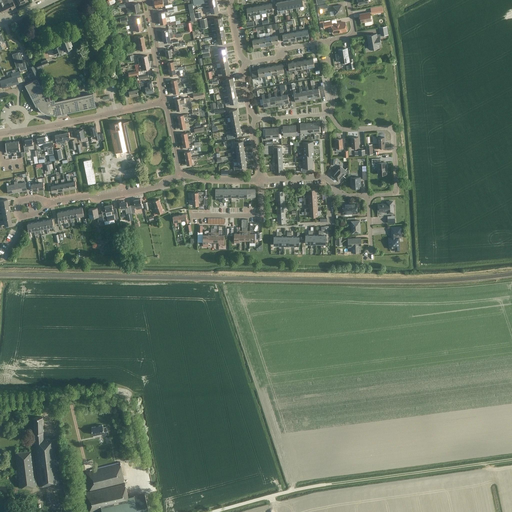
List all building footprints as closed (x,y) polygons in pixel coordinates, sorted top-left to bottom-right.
[(12,1),(12,0),(0,0),(0,9),(2,13),(15,7),(12,1)] [(217,5),(216,0),(204,0),(204,2),(209,2),(209,5),(205,6),(205,9),(210,8),(210,6),(217,5)] [(302,0),(295,0),(297,6),(296,7),(296,11),(299,11),(298,6),(303,5),(302,0)] [(126,9),(126,13),(139,11),(138,3),(131,4),(132,8),(126,9)] [(317,6),(319,13),(322,13),(322,9),(328,8),(327,4),(317,6)] [(210,6),(210,8),(211,12),(206,12),(207,15),(211,14),(211,13),(218,12),(217,5),(210,6)] [(343,13),(342,5),(333,6),(335,15),(343,13)] [(360,14),(361,22),(364,21),(365,25),(372,24),(370,12),(360,14)] [(215,25),(223,24),(222,17),(214,19),(215,24),(211,25),(211,27),(216,26),(215,25)] [(200,19),(201,28),(208,27),(206,18),(200,19)] [(332,27),(333,32),(333,33),(335,33),(338,33),(338,32),(342,31),(342,32),(345,31),(346,30),(345,22),(334,24),(332,25),(331,21),(330,21),(329,22),(325,22),(323,23),(324,27),(324,28),(325,28),(326,27),(328,27),(332,26),(332,27)] [(141,23),(135,24),(136,29),(133,30),(133,32),(137,31),(142,30),(141,23)] [(216,31),(224,30),(223,24),(215,25),(216,26),(216,30),(212,31),(212,33),(217,32),(216,31)] [(301,31),(302,38),(309,37),(307,29),(302,30),(301,26),(299,26),(300,31),(301,31)] [(301,31),(300,31),(296,32),(295,27),(294,27),(293,28),(293,32),(295,32),(296,39),(302,38),(301,31)] [(289,33),(287,33),(283,34),(282,28),(279,29),(280,35),(282,34),(284,42),(290,40),(289,33)] [(295,32),(293,32),(290,33),(289,28),(287,29),(287,33),(289,33),(290,40),(296,39),(295,32)] [(218,37),(225,36),(224,30),(216,31),(217,32),(217,36),(213,37),(213,39),(218,39),(218,37)] [(270,32),(269,32),(270,36),(271,36),(272,44),(279,43),(277,35),(272,36),(271,32),(270,32)] [(69,42),(66,33),(58,36),(52,39),(54,43),(52,44),(54,49),(52,50),(54,55),(56,54),(57,56),(65,53),(65,52),(71,49),(70,47),(71,46),(70,44),(71,43),(70,41),(69,42)] [(259,34),(256,34),(257,39),(258,39),(260,46),(266,45),(265,37),(263,38),(263,33),(259,34)] [(264,33),(263,33),(263,38),(265,37),(266,45),(272,44),(271,36),(270,36),(266,37),(265,33),(264,33)] [(173,34),(163,36),(164,42),(170,41),(170,38),(173,37),(173,34)] [(369,46),(369,49),(379,47),(378,44),(381,44),(380,39),(381,38),(380,34),(376,34),(367,35),(368,41),(367,41),(366,42),(366,43),(366,45),(367,45),(368,46),(369,46)] [(258,39),(257,39),(253,39),(253,35),(250,35),(251,40),(252,40),(254,47),(260,46),(258,39)] [(226,42),(225,36),(218,37),(218,39),(219,42),(214,43),(214,45),(219,45),(219,44),(226,42)] [(145,43),(139,44),(140,48),(136,49),(137,52),(140,51),(140,50),(146,49),(145,43)] [(176,50),(175,46),(172,47),(172,49),(165,50),(167,58),(172,57),(171,51),(176,50)] [(219,55),(227,54),(225,48),(218,49),(219,54),(214,55),(215,57),(219,57),(219,55)] [(349,61),(347,48),(339,49),(339,55),(336,55),(337,59),(340,58),(341,63),(349,61)] [(19,71),(26,68),(25,65),(24,62),(24,60),(22,60),(19,52),(12,54),(16,67),(18,67),(19,71)] [(220,61),(216,61),(216,64),(220,63),(220,62),(228,60),(227,54),(219,55),(219,57),(220,61)] [(313,58),(307,60),(308,67),(309,67),(313,66),(313,71),(315,71),(319,70),(318,62),(314,63),(313,58)] [(43,66),(41,61),(40,59),(34,61),(38,70),(43,68),(43,66)] [(229,66),(228,60),(220,62),(220,63),(221,67),(217,67),(217,70),(222,69),(221,68),(229,66)] [(302,68),(306,68),(307,72),(310,72),(309,67),(308,67),(307,60),(301,61),(302,68)] [(174,68),(174,67),(174,64),(177,63),(176,61),(174,61),(173,61),(168,62),(169,69),(174,68)] [(303,73),(302,68),(301,61),(294,62),(296,69),(300,69),(301,73),(303,73)] [(148,62),(143,63),(141,63),(135,64),(136,70),(138,70),(139,71),(139,74),(145,73),(144,70),(144,69),(149,68),(148,62)] [(297,74),(296,69),(294,62),(288,63),(289,68),(286,68),(287,73),(290,72),(289,71),(294,70),(295,74),(297,74)] [(38,76),(33,65),(28,67),(33,78),(38,76)] [(221,68),(222,69),(222,73),(218,74),(218,76),(223,75),(223,74),(230,73),(229,66),(221,68)] [(177,67),(174,67),(174,68),(169,69),(170,76),(176,74),(175,70),(178,69),(177,67)] [(265,75),(264,68),(257,69),(258,71),(252,72),(253,79),(258,78),(259,80),(261,80),(261,76),(264,75),(265,75)] [(7,78),(10,86),(18,83),(17,78),(20,77),(19,71),(10,73),(11,77),(7,78)] [(222,85),(222,87),(227,86),(227,85),(234,84),(233,77),(225,79),(226,81),(226,84),(224,85),(223,85),(222,85)] [(0,83),(2,88),(10,86),(7,78),(5,79),(4,79),(0,80),(0,83)] [(46,97),(43,92),(36,78),(24,85),(35,107),(37,106),(38,109),(41,111),(44,113),(47,114),(50,114),(53,114),(54,115),(95,106),(92,93),(54,101),(54,99),(50,99),(48,96),(46,97)] [(178,86),(178,85),(177,82),(180,81),(180,79),(171,80),(172,87),(178,86)] [(140,89),(143,88),(143,93),(154,92),(152,81),(139,84),(140,89)] [(235,90),(234,84),(227,85),(227,86),(227,90),(223,91),(223,93),(228,93),(228,91),(235,90)] [(181,85),(178,85),(178,86),(172,87),(173,94),(179,93),(178,88),(181,87),(181,85)] [(312,89),(314,99),(320,97),(318,88),(314,89),(313,85),(311,85),(312,89)] [(305,86),(306,91),(308,100),(314,99),(312,89),(308,90),(307,86),(305,86)] [(299,87),(300,92),(301,101),(308,100),(306,91),(302,91),(301,87),(299,87)] [(295,102),(301,101),(300,92),(296,92),(295,88),(293,89),(295,102)] [(229,98),(236,96),(235,90),(228,91),(228,93),(229,96),(224,97),(224,100),(229,99),(229,98)] [(281,95),(283,105),(289,103),(288,98),(291,98),(290,93),(283,95),(282,90),(280,91),(281,95)] [(281,95),(277,96),(276,92),(274,92),(275,96),(277,106),(283,105),(281,95)] [(269,98),(270,107),(277,106),(275,96),(271,97),(270,93),(268,93),(268,98),(269,98)] [(264,108),(270,107),(269,98),(268,98),(265,98),(264,94),(262,94),(264,108)] [(229,98),(229,99),(230,103),(225,104),(226,106),(230,105),(230,104),(238,103),(236,96),(229,98)] [(191,102),(175,105),(177,111),(183,110),(182,106),(185,106),(186,107),(191,106),(191,102)] [(226,118),(230,117),(238,115),(237,109),(229,111),(230,115),(225,116),(226,118)] [(178,116),(179,122),(184,121),(184,117),(188,116),(187,114),(178,116)] [(231,121),(226,122),(227,124),(231,124),(231,123),(239,122),(238,115),(230,117),(231,121)] [(121,121),(109,123),(115,152),(127,149),(127,151),(136,150),(135,145),(134,145),(133,140),(134,140),(132,130),(131,130),(130,125),(131,125),(130,120),(121,122),(121,121)] [(184,121),(179,122),(180,129),(186,128),(185,123),(189,122),(188,120),(184,121)] [(232,129),(240,128),(239,122),(231,123),(231,124),(232,127),(228,128),(228,131),(232,130),(232,129)] [(103,133),(97,134),(96,126),(90,128),(91,136),(95,135),(96,140),(100,139),(101,140),(104,139),(103,133)] [(232,129),(232,130),(233,134),(227,135),(227,139),(235,138),(234,135),(241,134),(240,128),(232,129)] [(85,138),(83,129),(77,130),(78,139),(81,138),(82,141),(87,140),(87,137),(85,138)] [(69,132),(62,133),(64,144),(66,144),(65,139),(70,138),(69,132)] [(188,139),(187,135),(191,134),(191,132),(181,134),(182,140),(188,139)] [(62,133),(55,135),(56,141),(57,144),(61,143),(61,145),(62,145),(64,144),(63,140),(62,133)] [(43,143),(44,150),(47,150),(48,154),(54,154),(51,141),(46,142),(45,137),(37,138),(38,144),(43,143)] [(192,138),(188,139),(182,140),(184,147),(189,146),(188,141),(192,140),(192,138)] [(25,140),(25,145),(24,145),(25,152),(29,151),(29,148),(33,148),(33,144),(32,139),(25,140)] [(18,141),(12,142),(13,152),(20,151),(19,141),(18,141)] [(236,148),(243,147),(243,141),(235,142),(235,146),(231,147),(231,149),(236,149),(236,148)] [(6,143),(5,143),(7,153),(13,152),(12,142),(6,143)] [(244,153),(243,147),(236,148),(236,149),(236,153),(232,153),(232,156),(237,155),(237,154),(244,153)] [(274,155),(282,155),(281,147),(273,147),(274,155)] [(54,150),(56,159),(62,158),(60,149),(54,150)] [(191,157),(191,153),(195,153),(194,150),(184,152),(186,158),(191,157)] [(245,159),(244,153),(237,154),(237,155),(237,159),(233,160),(233,162),(238,161),(237,161),(245,159)] [(282,163),(282,155),(274,155),(274,163),(282,163)] [(195,156),(191,157),(186,158),(187,165),(193,164),(192,159),(196,158),(195,156)] [(84,161),(88,184),(96,183),(91,159),(84,161)] [(246,166),(245,159),(237,161),(238,161),(238,165),(234,166),(234,171),(243,170),(242,166),(246,166)] [(377,163),(378,174),(386,174),(386,162),(380,163),(380,159),(372,159),(372,163),(377,163)] [(313,161),(303,161),(303,168),(301,168),(301,172),(311,171),(311,168),(313,167),(313,161)] [(283,171),(282,163),(274,163),(275,171),(283,171)] [(340,166),(332,176),(338,181),(343,175),(346,178),(349,173),(349,169),(347,167),(345,170),(340,166)] [(352,184),(352,188),(359,188),(359,184),(360,184),(360,177),(350,177),(350,184),(352,184)] [(17,181),(14,182),(16,192),(27,190),(25,182),(18,183),(17,181)] [(14,184),(7,186),(8,194),(16,192),(14,184)] [(247,189),(247,197),(255,197),(255,189),(247,189)] [(276,191),(276,199),(284,199),(284,191),(276,191)] [(198,199),(192,199),(193,206),(199,205),(198,200),(202,200),(202,198),(198,198),(198,199)] [(140,199),(134,200),(135,208),(136,209),(143,208),(142,204),(141,204),(140,199)] [(155,207),(161,205),(159,199),(154,201),(153,200),(149,202),(150,204),(154,203),(155,207)] [(276,207),(285,207),(284,199),(276,199),(276,207)] [(132,213),(130,205),(127,206),(126,201),(120,203),(121,208),(125,208),(126,214),(132,213)] [(387,204),(378,204),(378,211),(387,211),(387,213),(393,213),(392,201),(387,201),(387,204)] [(356,212),(356,203),(342,204),(343,213),(356,212)] [(113,209),(112,204),(105,206),(105,209),(101,209),(102,214),(104,221),(118,218),(116,208),(113,209)] [(163,212),(161,205),(155,207),(157,212),(153,213),(154,216),(158,214),(163,212)] [(102,214),(98,214),(97,207),(88,209),(89,212),(90,218),(97,216),(98,222),(104,221),(102,214)] [(277,215),(285,215),(285,207),(276,207),(277,215)] [(3,219),(10,218),(9,211),(2,213),(1,212),(0,211),(0,214),(2,214),(2,218),(3,219)] [(179,215),(180,221),(185,220),(186,224),(188,223),(187,219),(186,214),(179,215)] [(286,223),(285,215),(277,215),(277,223),(286,223)] [(355,217),(347,218),(347,221),(352,221),(352,232),(360,231),(359,220),(355,220),(355,217)] [(392,238),(388,238),(389,245),(388,245),(388,249),(390,248),(395,248),(395,251),(399,251),(399,248),(400,248),(399,240),(399,238),(401,238),(401,227),(391,227),(392,235),(392,238)] [(360,238),(348,239),(348,245),(351,245),(352,252),(360,252),(360,249),(360,248),(360,246),(359,246),(359,244),(361,244),(360,238)] [(19,487),(61,484),(57,444),(58,444),(57,439),(43,439),(42,417),(34,417),(35,438),(32,438),(33,442),(34,442),(34,446),(29,447),(29,451),(15,452),(19,487)] [(106,427),(103,427),(102,425),(98,425),(91,427),(93,434),(101,433),(101,432),(107,431),(106,427)] [(124,482),(120,462),(90,469),(90,471),(86,472),(90,491),(124,482)] [(148,511),(144,493),(128,497),(125,483),(85,492),(90,511),(102,509),(102,511),(148,511)]
